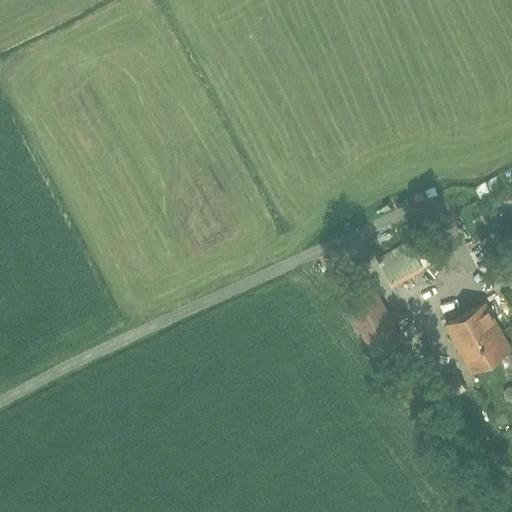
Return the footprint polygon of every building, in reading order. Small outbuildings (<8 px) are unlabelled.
[(423,263),(412,244),(380,262),(391,281),(423,263)] [(403,339),(374,287),(346,302),(376,354),(403,339)] [(474,370),(511,348),(511,347),(486,303),(448,324),(474,370)] [(429,390),(438,406),(467,390),(457,372),(450,376),(451,379),(429,390)] [(436,407),(423,414),(429,427),(443,419),(436,407)]
